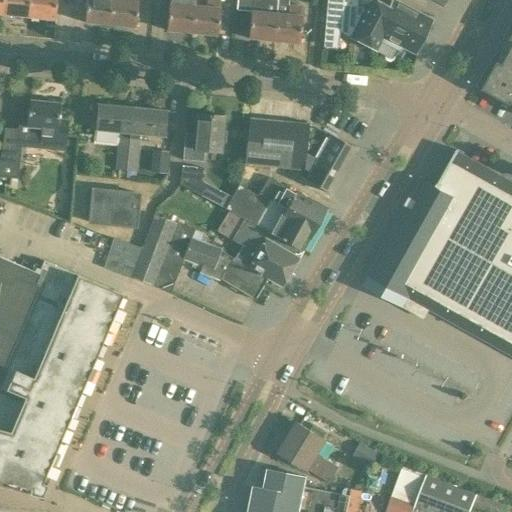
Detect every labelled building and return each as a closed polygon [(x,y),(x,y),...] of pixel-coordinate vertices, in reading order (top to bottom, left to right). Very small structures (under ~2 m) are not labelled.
[(2,0),(1,15),(28,18),(29,0),(2,0)] [(29,0),(28,18),(55,20),(56,0),(29,0)] [(86,0),(84,23),(110,26),(112,0),(86,0)] [(112,0),(110,26),(135,28),(138,0),(112,0)] [(195,0),(169,0),(166,31),(192,34),(194,7),(195,0)] [(206,0),(206,8),(194,7),(192,34),(218,36),(221,0),(218,0),(206,0)] [(276,0),(251,0),(248,40),(272,42),(275,15),(276,0)] [(370,0),(326,0),(322,47),(335,48),(336,30),(374,50),(380,39),(399,49),(401,46),(414,52),(430,21),(392,2),(388,10),(370,1),(370,0)] [(301,9),(287,8),(286,16),(275,15),(272,42),(297,45),(301,9)] [(498,62),(483,89),(511,105),(511,103),(511,37),(511,39),(511,49),(509,55),(504,65),(498,62)] [(46,102),(28,100),(27,111),(19,111),(15,147),(39,149),(40,140),(65,143),(67,121),(57,120),(59,104),(54,103),(54,101),(46,100),(46,102)] [(131,108),(96,105),(92,145),(118,147),(115,170),(126,171),(129,134),(131,108)] [(136,172),(138,141),(139,135),(164,137),(166,111),(131,108),(129,134),(126,171),(136,172)] [(197,115),(195,134),(184,133),(182,160),(203,162),(203,151),(220,153),(223,117),(197,115)] [(313,125),(249,119),(245,164),(262,168),(285,179),(286,169),(303,171),(308,173),(305,179),(330,194),(355,149),(330,135),(312,127),(313,125)] [(20,152),(2,150),(0,165),(0,177),(17,179),(20,152)] [(150,150),(149,172),(165,173),(167,151),(150,150)] [(436,188),(421,179),(368,275),(511,355),(511,183),(458,153),(459,151),(457,150),(436,188)] [(197,167),(182,165),(180,185),(201,197),(207,185),(202,182),(204,169),(196,168),(197,167)] [(286,187),(268,177),(258,196),(239,185),(225,209),(244,219),(243,221),(302,251),(325,210),(296,193),(295,194),(289,191),(285,189),(286,187)] [(91,190),(88,223),(135,227),(138,194),(91,190)] [(59,239),(65,220),(5,198),(0,212),(0,229),(33,241),(37,231),(59,239)] [(267,278),(281,286),(302,251),(243,221),(232,240),(241,246),(234,259),(219,251),(220,250),(200,242),(203,234),(154,216),(141,250),(114,240),(103,268),(147,284),(169,292),(182,259),(202,266),(199,271),(218,279),(254,300),(267,278)] [(0,486),(41,498),(126,297),(114,291),(42,261),(37,272),(0,254),(0,486)] [(325,440),(324,439),(328,434),(313,425),(309,430),(298,423),(279,453),(307,470),(307,469),(329,482),(338,466),(317,454),(325,440)] [(353,458),(370,467),(378,453),(360,443),(358,447),(353,458)] [(302,488),(304,478),(269,471),(265,490),(255,488),(249,511),(345,511),(349,497),(302,488)] [(414,507),(425,511),(470,511),(477,496),(426,476),(414,507)] [(391,496),(386,511),(411,511),(414,504),(391,496)] [(500,511),(503,505),(478,496),(475,505),(492,511),(500,511)]
